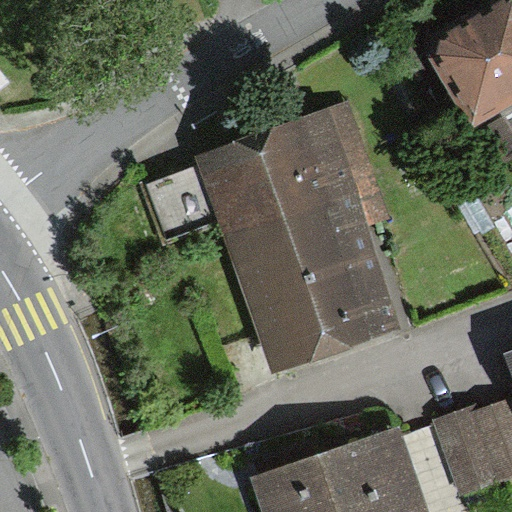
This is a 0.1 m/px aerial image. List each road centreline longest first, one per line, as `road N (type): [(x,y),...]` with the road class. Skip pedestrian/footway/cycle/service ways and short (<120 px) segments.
road 1 (residential): [(511,318),(276,411),(88,469)]
road 2 (residential): [(0,190),(331,0)]
road 3 (tertiary): [(88,469),(0,267)]
